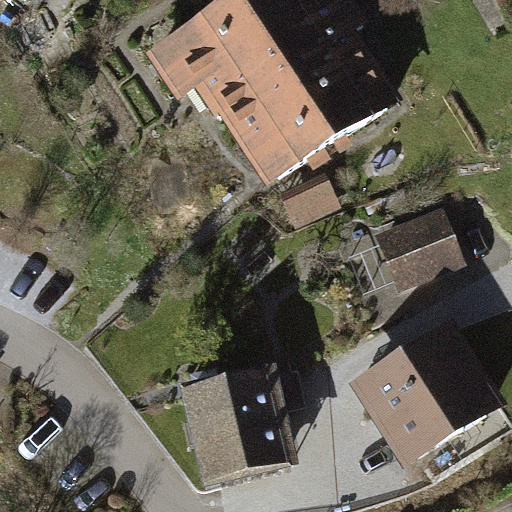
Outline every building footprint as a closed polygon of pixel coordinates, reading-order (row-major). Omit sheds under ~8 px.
[(243,0),(240,3),(278,60),(332,25),(343,41),(364,28),(346,0),(243,0)] [(210,105),(225,94),(278,60),(240,3),(159,55),(184,93),(197,85),(210,105)] [(332,25),(278,60),(333,145),(387,111),(343,41),(332,25)] [(278,60),(225,94),(281,179),(333,145),(278,60)] [(334,199),(325,179),(285,197),(294,217),(334,199)] [(459,264),(441,219),(385,240),(403,286),(459,264)] [(487,417),(438,339),(370,381),(371,383),(360,390),(376,416),(387,409),(418,459),(487,417)] [(282,415),(273,378),(221,390),(216,373),(193,378),(197,395),(190,397),(211,482),(282,465),(271,418),(282,415)]
